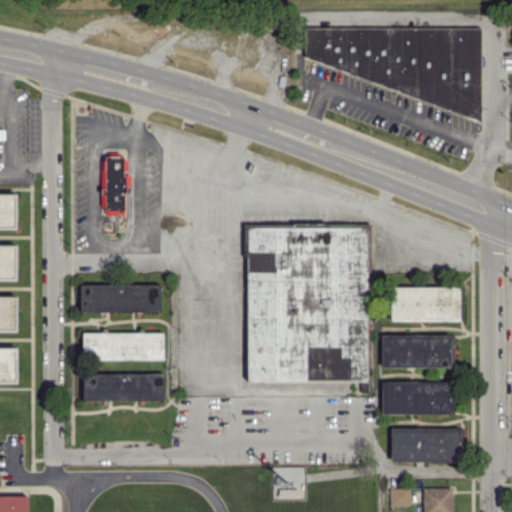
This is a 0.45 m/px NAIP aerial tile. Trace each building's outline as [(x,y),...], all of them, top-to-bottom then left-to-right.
[(480,28),(304,27),(304,62),(480,116),(480,28)] [(100,206),(104,206),(104,214),(126,214),(126,175),(125,175),(125,155),(100,155),(100,206)] [(0,228),(15,229),(16,193),(0,193),(0,228)] [(247,380),(366,380),(366,225),(314,226),(246,226),(247,380)] [(0,279),(16,280),(15,245),(0,244),(0,279)] [(160,284),(79,284),(79,311),(160,312),(160,284)] [(459,286),(389,287),(389,321),(459,320),(459,286)] [(0,330),(15,331),(16,296),(0,296),(0,330)] [(162,333),(82,331),(81,358),(162,359),(162,333)] [(380,366),(451,367),(452,335),(381,334),(380,366)] [(0,382),(16,382),(16,347),(0,346),(0,382)] [(81,399),(162,401),(162,373),(82,372),(81,399)] [(381,414),(452,413),(451,380),(380,381),(381,414)] [(390,428),(390,462),(459,461),(459,427),(390,428)] [(450,511),(451,487),(422,487),(421,511),(450,511)] [(279,496),(296,496),(296,488),(279,488),(279,496)] [(408,488),(389,488),(389,506),(408,506),(408,488)] [(0,511),(0,495),(26,495),(26,511),(0,511)]
